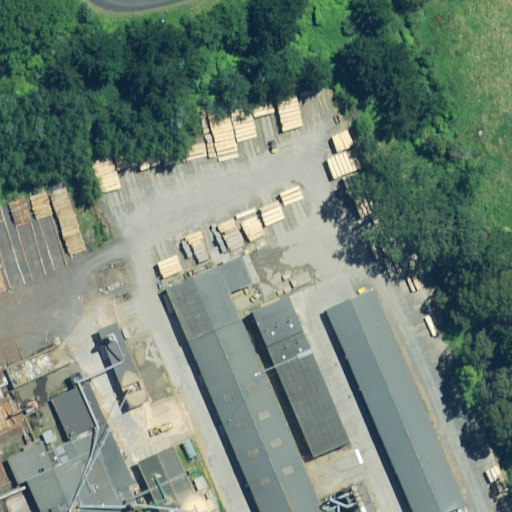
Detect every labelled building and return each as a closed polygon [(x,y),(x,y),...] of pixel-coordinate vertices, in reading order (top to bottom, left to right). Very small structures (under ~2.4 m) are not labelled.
[(327,511),(227,283),(176,305),(266,511),(327,511)] [(473,511),(380,300),(336,319),(421,511),(473,511)] [(359,448),(298,309),(255,328),(317,467),(359,448)] [(187,438),(178,443),(187,461),(197,456),(187,438)] [(207,511),(199,492),(195,494),(187,476),(185,477),(172,448),(136,463),(157,511),(162,511),(178,505),(181,511),(207,511)] [(128,511),(102,452),(46,476),(62,511),(128,511)] [(201,475),(191,479),(196,492),(207,487),(201,475)] [(370,511),(363,496),(343,505),(345,511),(370,511)]
